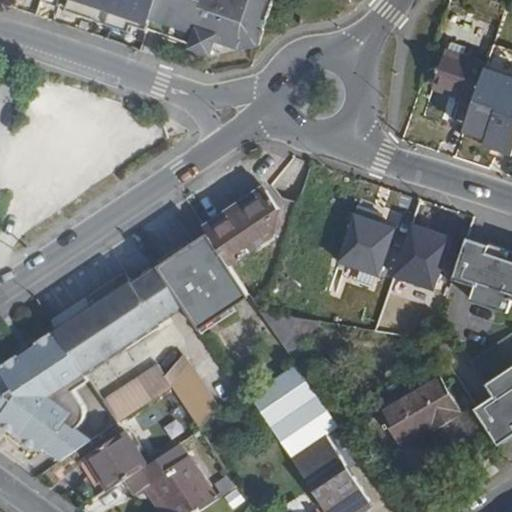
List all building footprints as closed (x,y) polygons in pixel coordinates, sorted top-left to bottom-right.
[(257,51),(274,0),(157,0),(148,28),(213,51),(218,37),(257,51)] [(511,50),(493,44),(486,63),(473,100),(462,129),(489,138),(486,145),(511,153),(511,50)] [(473,100),(486,63),(444,49),(432,85),(473,100)] [(109,159),(84,173),(89,183),(114,169),(109,159)] [(278,232),(268,217),(282,207),(269,187),(209,226),(213,232),(233,261),(278,232)] [(340,259),(380,273),(396,226),(380,220),(383,212),(359,204),(340,259)] [(454,236),(413,222),(396,274),(436,287),(454,236)] [(233,261),(213,232),(162,266),(186,302),(198,320),(249,285),(233,261)] [(477,288),(490,244),(469,238),(455,281),(477,288)] [(511,251),(490,244),(477,288),(493,294),(488,305),(506,312),(511,302),(511,367),(495,378),(501,391),(490,398),(502,417),(511,433),(511,251)] [(186,302),(162,266),(158,259),(56,328),(57,330),(84,371),(159,321),(159,318),(186,302)] [(511,302),(506,312),(488,305),(493,294),(477,288),(461,335),(459,348),(464,357),(490,398),(501,391),(495,378),(511,367),(511,302)] [(294,352),(315,318),(264,306),(264,308),(294,352)] [(36,407),(86,373),(84,371),(57,330),(7,363),(36,407)] [(372,497),(329,434),(343,425),(300,361),(249,395),(329,511),(350,511),(351,511),(372,497)] [(36,407),(7,363),(0,367),(0,370),(2,373),(0,374),(0,409),(3,412),(0,416),(11,424),(36,407)] [(118,421),(169,386),(154,363),(102,398),(118,421)] [(217,408),(189,367),(171,388),(199,429),(217,408)] [(92,438),(77,426),(83,422),(85,418),(86,412),(84,406),(71,387),(88,377),(86,373),(36,407),(11,424),(42,448),(48,445),(64,457),(92,438)] [(462,409),(443,375),(381,409),(388,421),(383,423),(388,432),(393,430),(400,443),(462,409)] [(511,439),(511,433),(502,417),(487,426),(501,447),(511,439)] [(141,468),(120,433),(80,459),(104,493),(126,478),(141,468)] [(197,511),(217,499),(181,442),(141,468),(126,478),(136,493),(153,481),(173,511),(197,511)] [(227,473),(210,484),(218,496),(235,485),(227,473)]
